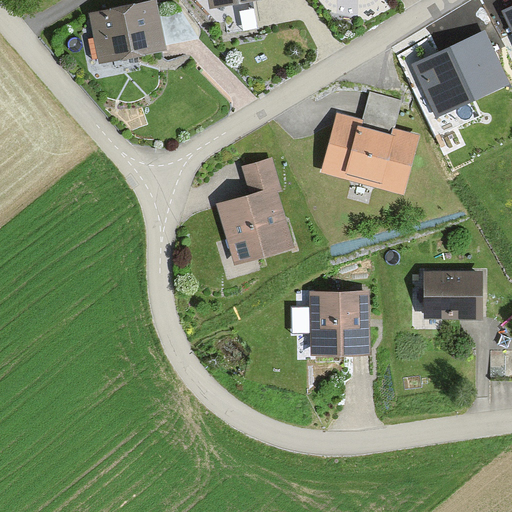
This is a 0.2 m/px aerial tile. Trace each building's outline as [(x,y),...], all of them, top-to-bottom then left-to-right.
[(210,0),(211,12),(218,11),(219,31),(255,28),(253,7),(267,6),(266,0),(210,0)] [(158,6),(93,15),(96,42),(86,44),(90,69),(165,58),(158,6)] [(511,6),(502,12),(511,33),(511,6)] [(485,31),(412,63),(435,117),(509,85),(485,31)] [(406,199),(422,141),(394,133),(391,142),(362,134),(365,124),(338,117),(322,176),(406,199)] [(273,165),(244,174),(250,191),(278,182),(273,165)] [(274,193),(219,211),(237,269),(293,252),(274,193)] [(425,325),(483,325),(483,280),(424,280),(425,325)] [(369,298),(310,298),(310,361),(369,361),(369,298)] [(511,354),(490,354),(490,384),(511,383),(511,354)]
